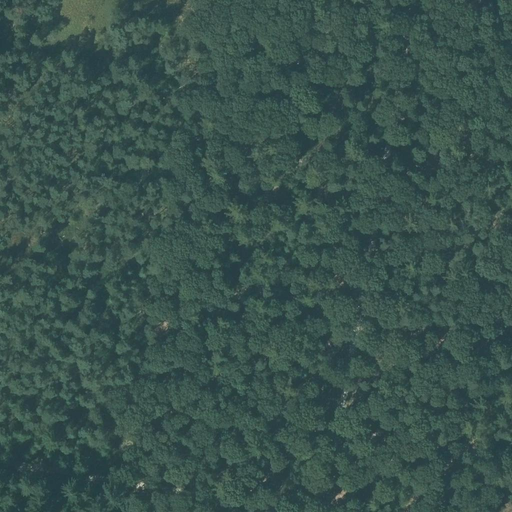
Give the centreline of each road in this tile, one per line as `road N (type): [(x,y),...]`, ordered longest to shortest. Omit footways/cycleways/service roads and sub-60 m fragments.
road 1 (track): [(386,124),(321,511)]
road 2 (track): [(321,511),(0,458)]
road 3 (track): [(511,144),(386,124)]
road 4 (track): [(409,0),(386,124)]
